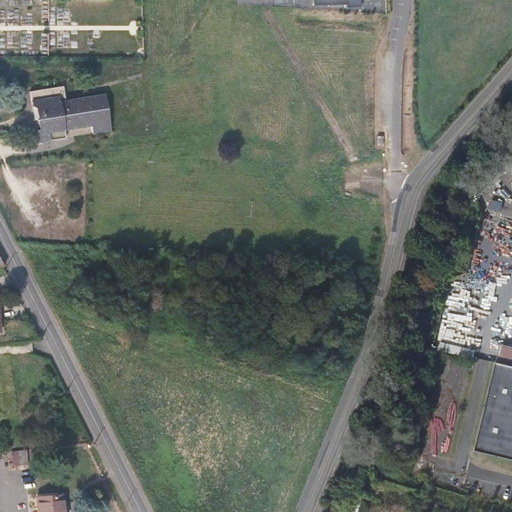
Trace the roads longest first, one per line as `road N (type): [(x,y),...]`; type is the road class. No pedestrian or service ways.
road 1 (unclassified): [(308,511),(357,389),(414,194),(511,82)]
road 2 (unclassified): [(406,200),(300,511)]
road 3 (tertiary): [(140,511),(0,234)]
road 4 (unclassified): [(511,64),(424,163),(406,200)]
road 5 (residential): [(396,53),(394,174),(406,200)]
